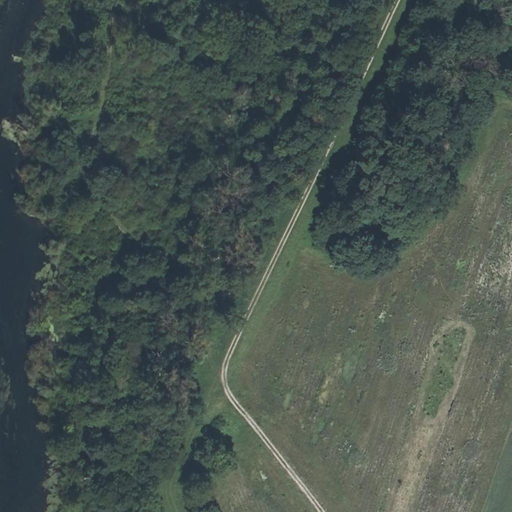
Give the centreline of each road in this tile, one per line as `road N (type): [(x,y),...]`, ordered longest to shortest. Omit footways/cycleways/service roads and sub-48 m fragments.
road 1 (track): [(222,374),(394,0)]
road 2 (track): [(322,511),(222,374)]
road 3 (track): [(187,511),(179,494),(182,464),(222,374)]
